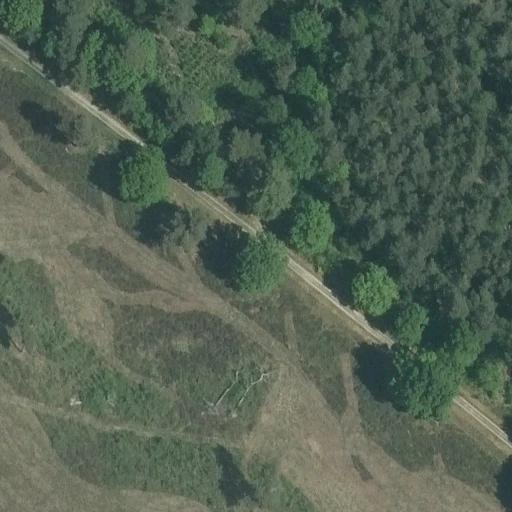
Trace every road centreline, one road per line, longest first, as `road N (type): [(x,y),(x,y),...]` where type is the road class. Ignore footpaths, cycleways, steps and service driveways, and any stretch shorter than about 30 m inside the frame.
road 1 (track): [(511,444),(225,205)]
road 2 (track): [(0,31),(225,205)]
road 3 (track): [(225,205),(339,0)]
